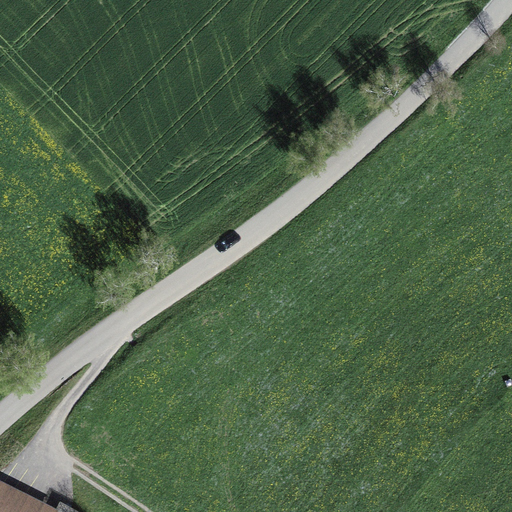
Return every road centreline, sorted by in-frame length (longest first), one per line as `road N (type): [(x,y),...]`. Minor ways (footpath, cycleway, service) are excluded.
road 1 (unclassified): [(0,415),(321,181),(506,0)]
road 2 (track): [(50,432),(62,458),(145,511)]
